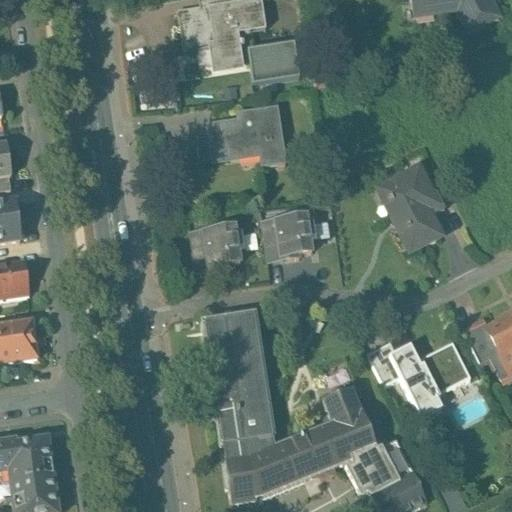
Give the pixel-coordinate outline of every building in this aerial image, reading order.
[(231,0),(206,0),(208,10),(232,6),(231,0)] [(412,0),(415,18),(457,12),(467,34),(498,18),(488,0),(412,0)] [(208,10),(176,14),(182,55),(196,53),(195,49),(212,46),(214,58),(215,58),(217,70),(241,66),(239,54),(240,54),(247,53),(254,52),(252,34),(265,32),(261,2),(208,10)] [(254,52),(247,53),(252,87),(298,80),(293,46),(254,52)] [(277,110),(240,115),(241,122),(205,127),(207,140),(209,140),(210,149),(220,148),(222,160),(258,155),(260,170),(285,166),(277,110)] [(207,140),(196,142),(199,164),(212,162),(210,149),(209,140),(207,140)] [(0,149),(0,181),(8,181),(10,180),(5,149),(0,149)] [(425,182),(418,169),(384,186),(399,216),(392,219),(409,254),(441,238),(427,210),(441,203),(429,180),(425,182)] [(8,181),(0,181),(0,194),(10,193),(8,181)] [(14,205),(0,207),(0,247),(20,244),(14,205)] [(305,219),(276,224),(275,224),(280,261),(287,260),(287,263),(298,262),(298,258),(311,256),(309,244),(313,243),(311,228),(307,228),(305,219)] [(275,224),(261,226),(266,263),(280,261),(275,224)] [(234,230),(204,235),(203,235),(208,271),(215,270),(216,274),(227,273),(226,269),(239,267),(237,255),(241,254),(239,239),(235,239),(234,230)] [(203,235),(190,237),(195,274),(208,271),(203,235)] [(0,268),(0,303),(28,299),(23,265),(0,268)] [(511,316),(499,324),(500,325),(494,328),(490,319),(462,333),(491,390),(511,379),(510,376),(511,374),(511,316)] [(271,442),(252,317),(202,326),(221,449),(223,449),(225,466),(223,466),(224,468),(221,469),(225,492),(227,492),(230,511),(232,511),(232,510),(253,507),(254,508),(255,508),(254,504),(350,466),(376,456),(375,454),(360,418),(359,418),(350,395),(321,406),(331,430),(273,453),(271,442)] [(31,325),(0,329),(0,368),(36,364),(33,344),(31,325)] [(389,345),(366,357),(383,389),(399,381),(388,359),(395,356),(389,345)] [(451,346),(417,364),(409,349),(395,356),(388,359),(399,381),(420,422),(441,412),(436,401),(439,400),(437,398),(469,382),(467,378),(451,346)] [(475,374),(467,378),(469,382),(470,384),(478,380),(475,374)] [(47,442),(4,448),(4,446),(0,446),(0,486),(0,489),(53,482),(47,442)] [(376,456),(350,466),(350,470),(343,473),(349,483),(348,484),(353,492),(358,502),(365,499),(369,502),(369,501),(411,479),(395,447),(375,454),(376,456)] [(411,479),(369,501),(369,502),(374,511),(417,511),(425,508),(418,494),(419,493),(411,479)] [(56,511),(53,482),(0,489),(0,490),(9,489),(11,511),(56,511)]
